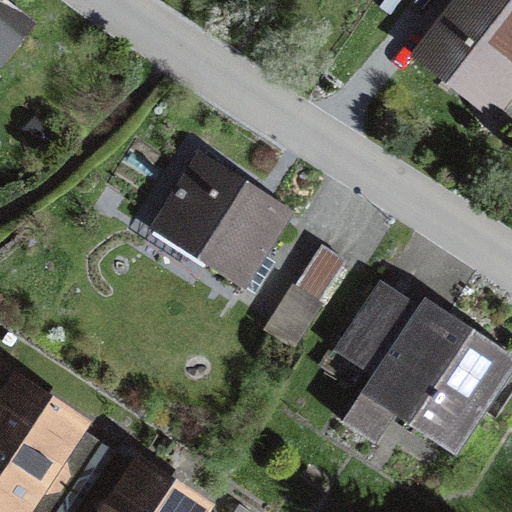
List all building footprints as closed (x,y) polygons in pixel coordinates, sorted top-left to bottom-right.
[(511,0),(467,0),(459,12),(455,9),(420,54),(481,101),(511,60),(511,0)] [(0,58),(27,26),(0,3),(0,58)] [(244,288),(293,213),(199,153),(156,220),(212,255),(206,264),(244,288)] [(321,246),(294,285),(315,300),(342,261),(321,246)] [(379,369),(363,393),(454,454),(511,367),(511,356),(424,298),(413,314),(376,289),(340,343),(379,369)] [(0,387),(0,507),(7,511),(17,511),(29,495),(56,489),(67,496),(102,443),(5,379),(0,387)] [(96,511),(195,511),(199,507),(114,451),(92,486),(96,511)]
